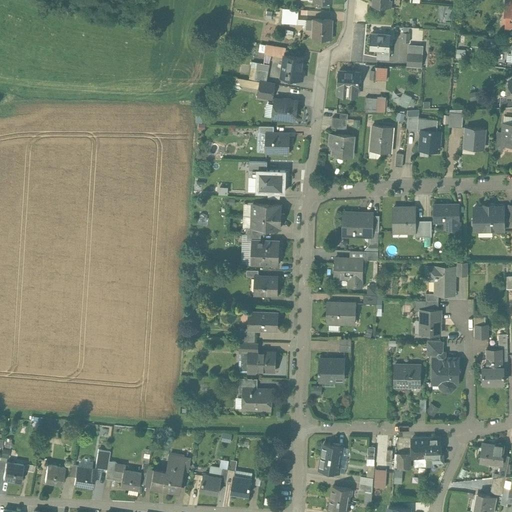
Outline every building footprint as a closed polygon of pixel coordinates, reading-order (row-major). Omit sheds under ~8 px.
[(298,9),(283,8),(282,22),(297,23),(298,9)] [(332,19),(313,18),(313,19),(311,19),(307,19),(306,29),(313,29),(313,37),(332,38),(332,19)] [(390,35),(371,33),(370,49),(378,50),(377,58),(389,59),(389,51),(390,35)] [(286,47),(266,44),(265,54),(284,57),(284,54),(285,54),(286,47)] [(408,53),(422,54),(423,54),(424,45),(409,45),(408,53)] [(408,53),(407,67),(421,68),(422,54),(408,53)] [(285,54),(284,54),(284,57),(281,77),(302,80),(303,71),(302,71),(303,57),(285,54)] [(223,59),(221,72),(230,73),(232,60),(223,59)] [(257,68),(258,62),(247,60),(244,79),(249,79),(255,81),(257,68)] [(258,62),(257,68),(269,70),(270,64),(258,62)] [(377,71),(377,80),(387,80),(387,68),(377,67),(377,71)] [(269,70),(257,68),(255,81),(261,82),(266,83),(269,70)] [(359,71),(339,70),(337,96),(347,96),(347,95),(357,95),(359,71)] [(255,81),(249,79),(247,87),(259,89),(261,82),(255,81)] [(266,83),(261,82),(259,89),(258,96),(272,98),(274,84),(266,83)] [(403,92),(398,103),(408,107),(412,96),(403,92)] [(508,97),(500,96),(500,107),(511,106),(511,97),(508,97)] [(297,101),(275,98),(273,117),(295,120),(297,101)] [(367,98),(366,109),(378,110),(378,99),(367,98)] [(378,99),(378,110),(385,111),(386,99),(378,99)] [(419,110),(408,111),(407,127),(417,129),(419,118),(419,110)] [(463,114),(450,113),(449,126),(462,127),(463,114)] [(340,118),(332,118),(331,128),(347,130),(348,119),(340,118)] [(438,120),(419,118),(417,129),(422,129),(422,130),(423,130),(422,139),(421,138),(421,147),(429,148),(429,150),(438,151),(440,131),(437,130),(438,120)] [(511,123),(503,122),(503,131),(498,131),(496,146),(499,148),(502,149),(504,147),(505,144),(511,145),(511,123)] [(393,127),(372,125),(370,150),(391,152),(393,127)] [(474,127),(467,126),(467,127),(466,136),(465,144),(473,145),(473,148),(483,148),(485,128),(476,127),(474,127)] [(274,132),(266,132),(265,153),(289,154),(290,133),(274,132)] [(353,136),(330,134),(329,145),(334,145),(334,155),(351,157),(353,136)] [(404,154),(397,153),(395,166),(403,167),(404,154)] [(267,162),(249,161),(249,170),(257,171),(257,170),(267,170),(267,162)] [(267,170),(257,170),(257,171),(257,192),(285,193),(285,180),(288,180),(288,171),(267,170)] [(281,205),(253,204),(252,227),(264,228),(280,229),(281,205)] [(459,204),(434,205),(434,206),(434,214),(434,221),(446,220),(446,228),(459,228),(459,204)] [(493,207),(493,205),(484,205),(484,207),(474,207),(474,217),(472,219),(472,224),(474,226),(474,230),(504,230),(504,206),(493,207)] [(416,220),(415,207),(393,207),(394,231),(415,231),(416,231),(416,220)] [(373,213),(343,212),(342,235),(354,235),(354,231),(373,232),(373,215),(373,213)] [(365,249),(367,251),(378,251),(380,215),(373,215),(373,232),(372,236),(370,236),(370,243),(365,249)] [(425,220),(416,220),(416,231),(415,231),(415,236),(425,236),(425,220)] [(432,220),(425,220),(425,236),(432,236),(432,231),(433,231),(434,226),(432,226),(432,220)] [(261,240),(252,240),(251,264),(279,265),(280,241),(261,240)] [(367,251),(351,250),(351,258),(363,258),(363,259),(378,259),(378,251),(367,251)] [(351,258),(335,257),(334,277),(349,278),(349,286),(361,286),(362,278),(363,259),(363,258),(351,258)] [(467,263),(458,262),(458,274),(467,275),(467,263)] [(455,266),(436,266),(427,266),(427,279),(428,279),(428,278),(436,278),(436,293),(439,293),(454,294),(455,266)] [(259,276),(255,276),(254,293),(278,294),(279,277),(259,276)] [(368,285),(368,294),(377,295),(377,285),(368,285)] [(368,294),(364,294),(363,303),(377,304),(377,295),(368,294)] [(439,300),(426,300),(426,309),(438,309),(439,300)] [(356,302),(328,301),(327,322),(329,322),(341,323),(355,323),(356,302)] [(426,309),(421,309),(421,333),(440,334),(440,309),(438,309),(426,309)] [(277,312),(249,311),(248,328),(248,329),(255,329),(276,330),(277,326),(278,325),(278,323),(278,322),(278,321),(277,321),(277,312)] [(341,323),(329,322),(328,330),(340,330),(341,323)] [(486,324),(475,325),(475,338),(488,337),(488,324),(486,324)] [(248,328),(240,327),(240,341),(255,342),(255,329),(248,329),(248,328)] [(507,333),(499,334),(500,348),(508,348),(507,333)] [(351,338),(340,338),(339,351),(351,351),(351,338)] [(427,340),(427,352),(434,352),(441,352),(441,351),(441,340),(427,340)] [(255,342),(240,341),(240,351),(249,351),(258,351),(258,342),(255,342)] [(508,367),(508,348),(500,348),(487,348),(487,367),(482,367),(483,383),(505,382),(504,367),(508,367)] [(258,351),(249,351),(240,351),(239,371),(255,372),(257,370),(275,370),(275,368),(276,366),(276,362),(275,361),(276,352),(258,351)] [(345,358),(319,358),(319,380),(336,380),(336,376),(343,376),(344,377),(345,377),(345,358)] [(433,358),(432,382),(440,382),(441,385),(442,388),(445,389),(448,390),(451,390),(453,388),(455,386),(455,383),(458,383),(459,373),(461,371),(459,368),(459,359),(446,358),(433,358)] [(421,365),(395,364),(394,386),(421,386),(421,365)] [(258,378),(240,377),(239,392),(243,392),(244,388),(257,389),(258,378)] [(320,392),(321,385),(314,384),(312,391),(320,392)] [(257,389),(244,388),(243,392),(243,407),(271,408),(272,389),(257,389)] [(230,432),(224,431),(223,438),(233,439),(234,435),(229,434),(230,432)] [(440,437),(412,438),(412,457),(433,456),(441,456),(441,453),(440,437)] [(343,446),(324,443),(322,456),(339,459),(340,452),(342,452),(343,446)] [(494,444),(482,443),(480,461),(490,462),(490,461),(501,462),(503,462),(504,454),(505,445),(494,444)] [(98,449),(95,468),(107,470),(110,451),(98,449)] [(441,453),(441,456),(433,456),(433,462),(444,462),(444,453),(441,453)] [(167,472),(153,470),(153,474),(151,486),(178,491),(182,469),(184,457),(170,454),(167,472)] [(410,454),(398,454),(398,468),(410,468),(410,454)] [(510,455),(504,454),(503,462),(501,462),(498,477),(506,476),(510,455)] [(339,459),(322,456),(320,469),(339,472),(340,466),(338,466),(339,459)] [(433,456),(416,457),(416,465),(433,464),(433,462),(433,456)] [(143,457),(141,472),(139,484),(145,485),(147,473),(149,458),(143,457)] [(190,458),(184,457),(182,469),(188,470),(190,458)] [(236,469),(238,459),(231,458),(229,467),(236,469)] [(6,462),(4,473),(3,478),(21,481),(24,465),(6,462)] [(125,465),(115,463),(114,475),(122,476),(120,485),(138,488),(139,484),(141,472),(124,469),(125,465)] [(65,467),(47,465),(45,480),(51,481),(51,484),(62,486),(64,475),(65,467)] [(95,468),(77,465),(75,477),(74,484),(92,487),(95,468)] [(223,468),(211,466),(209,475),(204,474),(201,490),(219,493),(221,479),(222,477),(221,477),(223,468)] [(235,470),(229,469),(227,480),(233,481),(234,476),(235,470)] [(234,476),(252,479),(253,473),(235,470),(234,476)] [(234,476),(233,481),(231,492),(249,494),(252,479),(234,476)] [(373,478),(361,476),(360,483),(373,485),(373,478)] [(498,477),(493,477),(490,493),(502,495),(503,490),(506,476),(498,477)] [(373,485),(360,483),(359,490),(372,492),(373,485)] [(352,489),(333,486),(331,498),(348,501),(349,494),(351,495),(352,489)] [(509,491),(503,490),(502,495),(501,504),(507,505),(508,499),(509,491)] [(492,511),(496,497),(478,493),(474,511),(475,511),(492,511)] [(348,501),(331,498),(328,511),(332,511),(347,511),(348,508),(347,508),(348,501)]
